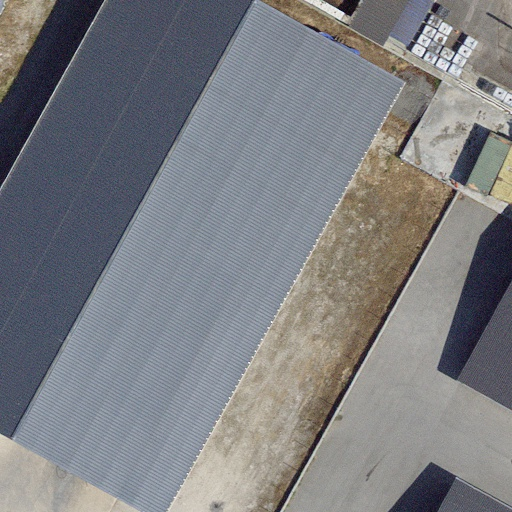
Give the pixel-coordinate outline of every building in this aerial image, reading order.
[(247,0),(114,0),(0,205),(0,439),(131,511),(169,511),(405,87),(247,0)] [(414,50),(440,0),(364,0),(355,19),(414,50)] [(469,183),(511,200),(511,135),(492,127),(469,183)] [(511,284),(457,383),(511,414),(511,284)] [(508,511),(459,485),(444,511),(508,511)]
